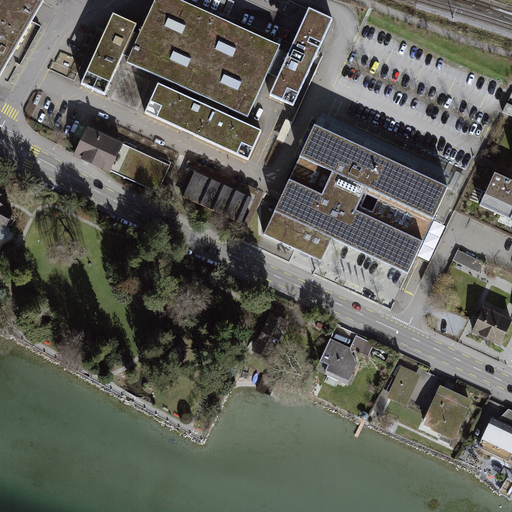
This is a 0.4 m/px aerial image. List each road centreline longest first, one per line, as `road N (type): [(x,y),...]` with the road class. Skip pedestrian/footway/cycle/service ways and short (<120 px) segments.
road 1 (residential): [(26,76),(271,183),(343,35),(342,13)]
road 2 (primary): [(404,334),(0,141)]
road 3 (unclassified): [(509,265),(450,238),(404,334)]
